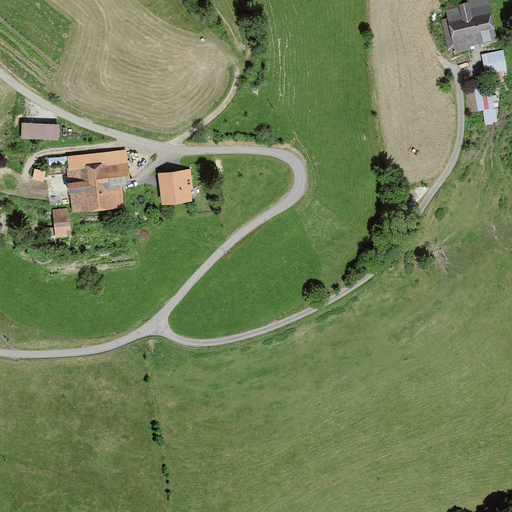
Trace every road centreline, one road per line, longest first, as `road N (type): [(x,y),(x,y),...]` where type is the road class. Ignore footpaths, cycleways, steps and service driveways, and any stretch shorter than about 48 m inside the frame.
road 1 (unclassified): [(0,352),(90,350),(150,327),(221,250),(300,183),(299,169),(284,155),(170,149),(116,134),(57,110),(0,72)]
road 2 (track): [(150,327),(195,343),(259,330),(339,294),(399,242),(450,166),(460,131),(459,83),(429,39),(424,0)]
road 3 (track): [(135,182),(218,112),(250,64),(243,0)]
road 4 (track): [(130,138),(36,156),(25,183),(43,192)]
